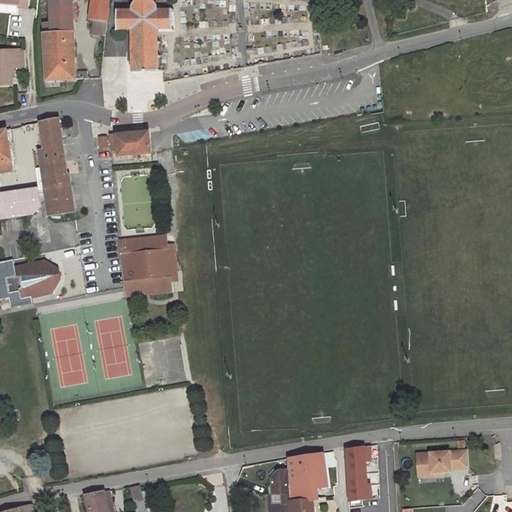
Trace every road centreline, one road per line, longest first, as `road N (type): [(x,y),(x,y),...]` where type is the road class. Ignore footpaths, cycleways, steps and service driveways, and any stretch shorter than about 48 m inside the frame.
road 1 (tertiary): [(0,120),(64,106),(138,122),(246,84),(328,71),(501,22)]
road 2 (unclassified): [(511,422),(413,430),(0,504)]
